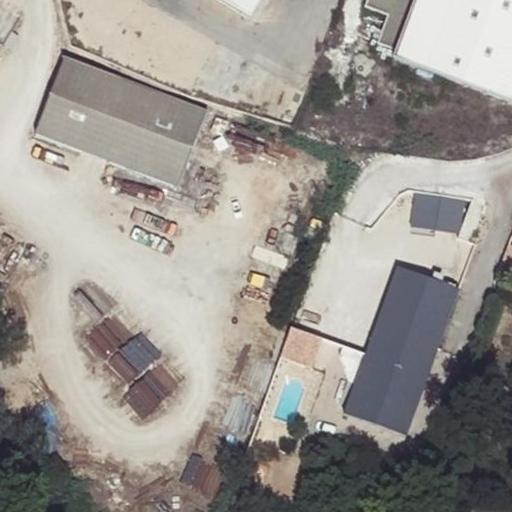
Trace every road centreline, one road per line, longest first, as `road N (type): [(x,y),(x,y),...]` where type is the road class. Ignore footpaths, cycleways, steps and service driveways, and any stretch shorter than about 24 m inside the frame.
road 1 (unknown): [(121,272),(137,386),(188,440),(208,448),(234,437),(260,383),(258,355)]
road 2 (residential): [(354,215),(382,179),(511,161)]
